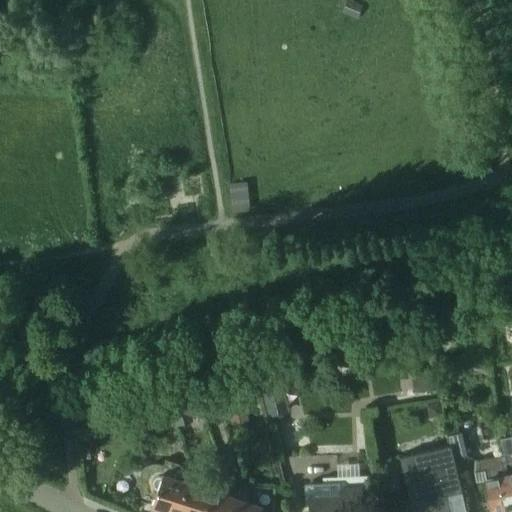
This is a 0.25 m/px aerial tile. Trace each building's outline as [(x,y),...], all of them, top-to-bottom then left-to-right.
[(245,191),(232,193),(234,213),(247,212),(245,191)] [(289,412),(281,379),(262,384),(270,417),(289,412)] [(412,393),(433,392),(432,379),(412,380),(412,393)] [(194,400),(171,407),(172,410),(177,426),(188,422),(187,418),(195,415),(198,414),(194,402),(194,400)] [(250,424),(244,403),(227,408),(233,429),(250,424)] [(450,446),(451,446),(453,458),(454,458),(467,455),(462,432),(448,435),(450,446)] [(511,436),(501,438),(504,455),(507,470),(506,470),(511,501),(511,436)] [(465,511),(454,458),(453,458),(451,446),(450,446),(437,449),(445,487),(437,502),(438,511),(465,511)] [(438,511),(437,502),(445,487),(437,449),(400,457),(411,511),(438,511)] [(504,455),(475,461),(475,462),(474,464),(474,466),(474,468),(474,469),(476,482),(486,480),(492,511),(511,511),(511,501),(506,470),(507,470),(504,455)] [(141,471),(138,479),(139,484),(141,497),(153,501),(151,506),(155,507),(155,511),(167,511),(177,511),(188,482),(189,482),(193,470),(184,467),(184,465),(166,459),(164,465),(161,464),(157,463),(152,463),(148,465),(144,467),(141,471)] [(362,506),(361,492),(369,491),(368,476),(322,478),(322,485),(305,486),(306,505),(310,505),(310,511),(341,511),(341,506),(362,506)] [(188,482),(177,511),(204,511),(213,490),(189,482),(188,482)] [(236,498),(231,511),(272,511),(273,485),(241,486),(236,498)] [(213,490),(204,511),(231,511),(236,498),(213,490)]
